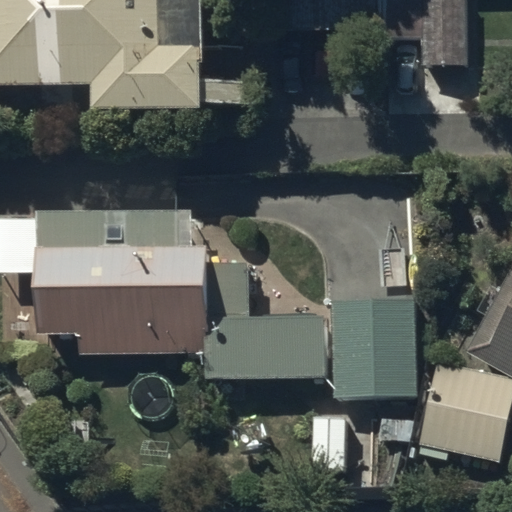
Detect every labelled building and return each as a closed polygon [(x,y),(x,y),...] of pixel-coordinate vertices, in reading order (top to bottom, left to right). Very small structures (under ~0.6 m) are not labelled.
[(0,0),(0,99),(99,98),(100,125),(207,123),(207,116),(262,115),(262,89),(206,90),(206,60),(168,61),(166,0),(0,0)] [(381,0),(277,0),(277,37),(382,37),(381,0)] [(470,69),(469,0),(423,0),(423,2),(387,3),(387,44),(425,43),(425,69),(470,69)] [(184,224),(42,224),(42,343),(85,343),(85,359),(208,359),(208,386),(338,386),(338,401),(421,402),(421,308),(333,308),(333,323),(252,323),(252,271),(211,271),(211,255),(184,255),(184,224)] [(511,282),(470,354),(511,376),(511,282)] [(511,417),(511,379),(440,366),(424,446),(503,464),(511,417)]
